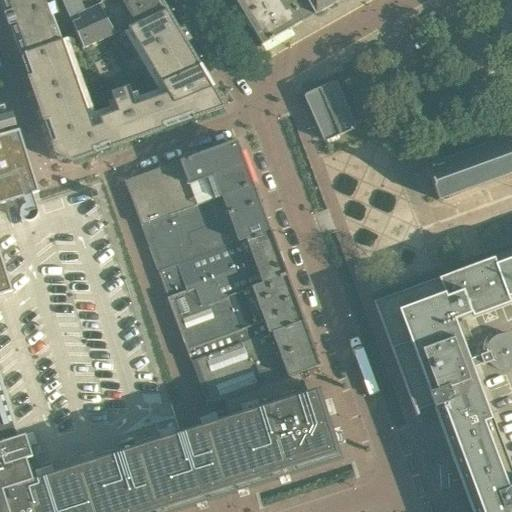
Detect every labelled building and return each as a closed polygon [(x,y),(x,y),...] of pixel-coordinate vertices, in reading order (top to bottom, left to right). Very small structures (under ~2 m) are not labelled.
[(0,0),(20,55),(23,54),(62,40),(77,34),(70,18),(63,3),(61,0),(0,0)] [(61,0),(63,3),(70,18),(98,5),(109,0),(61,0)] [(109,0),(98,5),(70,18),(77,34),(82,48),(83,49),(121,31),(135,25),(135,24),(166,9),(160,0),(109,0)] [(234,0),(261,45),(315,14),(306,0),(234,0)] [(306,0),(315,14),(340,0),(306,0)] [(135,25),(121,31),(154,86),(161,83),(200,66),(166,9),(135,24),(135,25)] [(55,154),(72,162),(110,148),(137,138),(164,129),(184,122),(224,107),(212,86),(173,102),(167,92),(153,97),(135,104),(134,101),(130,90),(112,96),(116,107),(117,110),(99,117),(102,124),(93,127),(86,106),(78,84),(70,62),(62,40),(23,54),(20,55),(28,77),(36,99),(43,121),(51,143),(55,154)] [(200,66),(161,83),(167,92),(173,102),(212,86),(200,66)] [(305,94),(326,141),(355,129),(334,81),(305,94)] [(7,117),(3,118),(0,108),(0,135),(11,132),(7,117)] [(24,436),(18,438),(16,433),(14,427),(0,380),(0,294),(11,291),(0,256),(0,204),(38,192),(36,188),(18,131),(11,133),(23,171),(10,175),(0,141),(0,511),(12,511),(2,476),(3,476),(3,478),(57,461),(57,460),(28,469),(25,460),(37,456),(36,454),(38,453),(36,444),(30,446),(29,443),(26,444),(24,436)] [(11,133),(0,135),(0,141),(10,175),(23,171),(11,133)] [(511,134),(425,166),(438,201),(511,173),(511,134)] [(124,181),(141,226),(252,185),(236,140),(179,161),(124,181)] [(252,185),(141,226),(157,272),(270,230),(254,185),(253,185),(252,185)] [(91,199),(98,197),(96,190),(89,192),(91,199)] [(157,272),(167,300),(195,289),(201,307),(287,275),(270,230),(157,272)] [(511,511),(511,472),(498,434),(473,368),(488,362),(491,365),(494,368),(498,370),(503,370),(508,370),(511,368),(511,367),(511,336),(508,334),(504,334),(500,334),(495,335),(491,338),(488,341),(486,345),(485,350),(485,354),(470,359),(455,319),(474,313),(469,300),(511,283),(511,251),(454,273),(439,278),(407,290),(374,303),(416,416),(418,415),(416,411),(428,407),(433,405),(472,511),(511,511)] [(167,300),(191,361),(304,320),(287,275),(201,307),(195,289),(167,300)] [(320,365),(304,320),(191,361),(207,407),(224,400),(300,373),(320,365)] [(306,393),(300,373),(224,400),(229,417),(62,470),(58,459),(57,460),(57,461),(3,478),(3,476),(2,476),(12,511),(175,511),(197,505),(341,459),(319,388),(306,393)]
